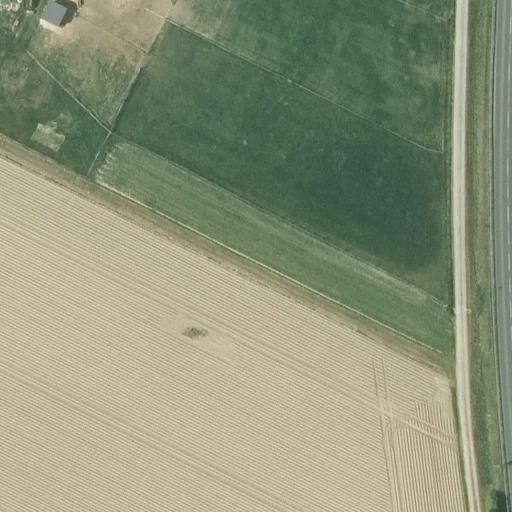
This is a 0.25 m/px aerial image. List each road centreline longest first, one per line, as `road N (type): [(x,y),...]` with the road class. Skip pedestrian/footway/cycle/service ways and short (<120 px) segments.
road 1 (track): [(0,144),(461,385)]
road 2 (track): [(461,385),(463,0)]
road 3 (primary): [(511,105),(511,251)]
road 4 (track): [(472,511),(461,385)]
